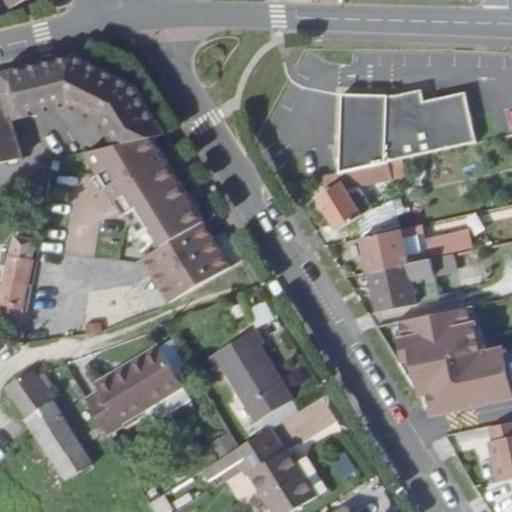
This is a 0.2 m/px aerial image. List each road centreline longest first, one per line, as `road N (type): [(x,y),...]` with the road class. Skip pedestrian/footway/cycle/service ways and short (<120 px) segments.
road 1 (residential): [(444,511),(133,14)]
road 2 (primary): [(133,14),(511,25)]
road 3 (residential): [(232,286),(0,371)]
road 4 (primary): [(0,46),(133,14)]
